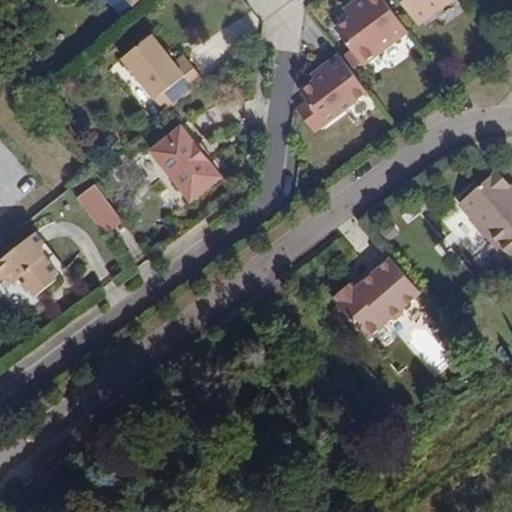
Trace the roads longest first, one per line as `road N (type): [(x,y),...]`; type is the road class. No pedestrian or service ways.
road 1 (residential): [(0,451),(456,127),(511,130)]
road 2 (residential): [(279,9),(247,213),(0,394)]
